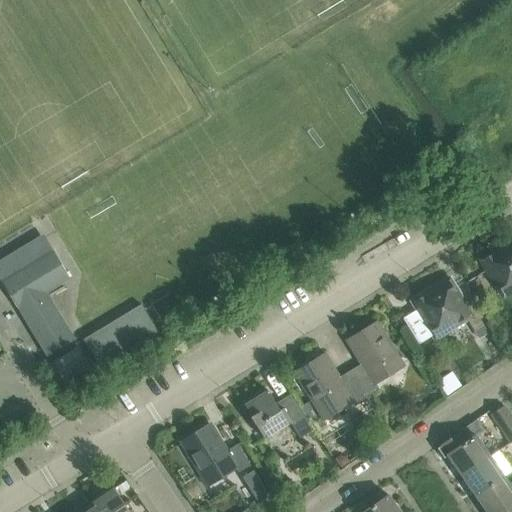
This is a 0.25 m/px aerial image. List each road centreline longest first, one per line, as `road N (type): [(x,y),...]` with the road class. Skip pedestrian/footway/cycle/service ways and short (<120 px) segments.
road 1 (residential): [(110,415),(511,186)]
road 2 (residential): [(301,511),(511,365)]
road 3 (residential): [(0,492),(110,415)]
